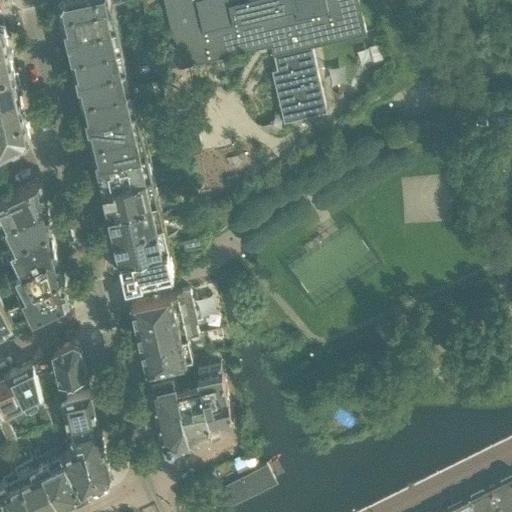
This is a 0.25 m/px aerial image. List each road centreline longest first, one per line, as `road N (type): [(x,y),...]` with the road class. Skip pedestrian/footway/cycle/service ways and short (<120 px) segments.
road 1 (residential): [(144,482),(105,301)]
road 2 (residential): [(105,301),(68,147)]
road 3 (residential): [(68,147),(32,0)]
road 4 (unclassified): [(390,511),(511,451)]
